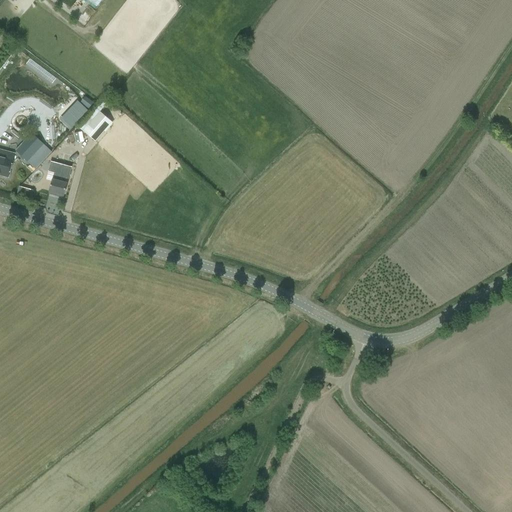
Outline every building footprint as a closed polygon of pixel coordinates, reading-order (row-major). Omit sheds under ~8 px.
[(88,12),(94,17),(99,10),(94,6),(88,12)] [(85,97),(81,103),(88,108),(93,103),(85,97)] [(105,132),(113,123),(99,111),(82,131),(95,142),(104,132),(105,132)] [(27,162),(34,154),(43,145),(31,134),(15,151),(27,162)] [(0,154),(0,174),(7,177),(13,158),(0,154)] [(71,167),(51,162),(48,171),(54,173),(49,191),(48,194),(57,196),(58,194),(63,195),(68,177),(71,167)]
